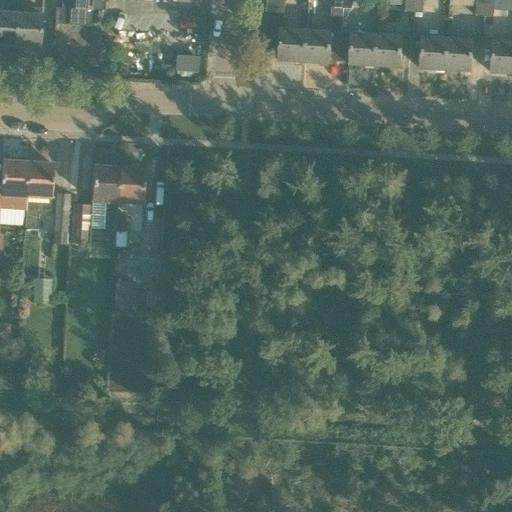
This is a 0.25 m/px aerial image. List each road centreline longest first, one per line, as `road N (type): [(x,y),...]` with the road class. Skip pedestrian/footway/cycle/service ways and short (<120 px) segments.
road 1 (residential): [(511,120),(214,107)]
road 2 (residential): [(214,107),(113,99),(52,119),(0,116)]
